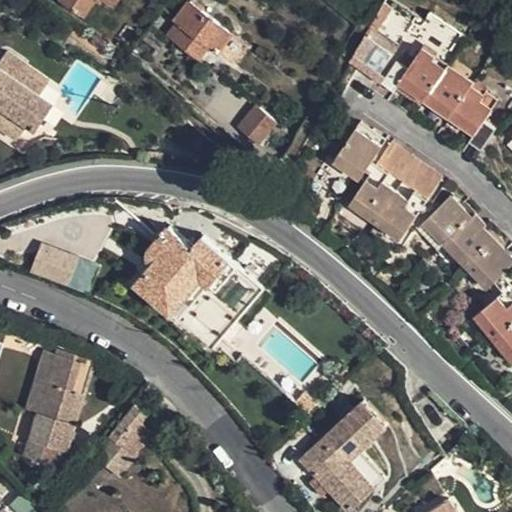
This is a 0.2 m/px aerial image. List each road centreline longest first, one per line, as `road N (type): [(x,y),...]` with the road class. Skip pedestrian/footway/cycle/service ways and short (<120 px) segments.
road 1 (tertiary): [(0,208),(81,181),(155,181),(241,204),(300,243),(511,434)]
road 2 (residential): [(0,284),(131,340),(212,411),(291,511)]
